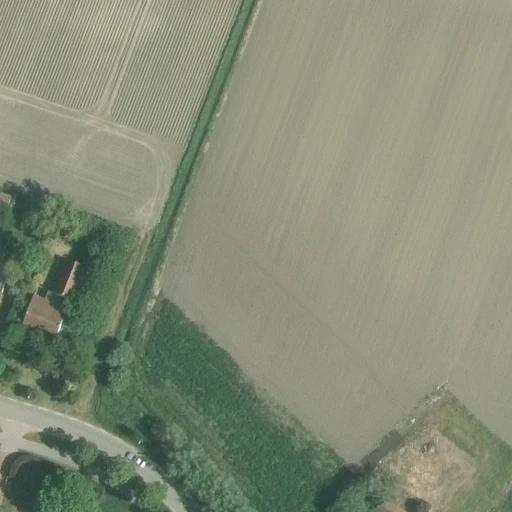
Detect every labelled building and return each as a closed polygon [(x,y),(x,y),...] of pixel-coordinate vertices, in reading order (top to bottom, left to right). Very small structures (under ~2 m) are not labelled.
[(0,204),(7,208),(10,199),(0,195),(0,204)] [(21,327),(55,340),(77,280),(82,269),(67,263),(54,297),(47,294),(44,302),(32,298),(21,327)] [(10,285),(7,297),(17,299),(20,288),(10,285)] [(443,497),(476,462),(441,428),(407,463),(443,497)] [(399,511),(384,500),(374,511),(399,511)]
